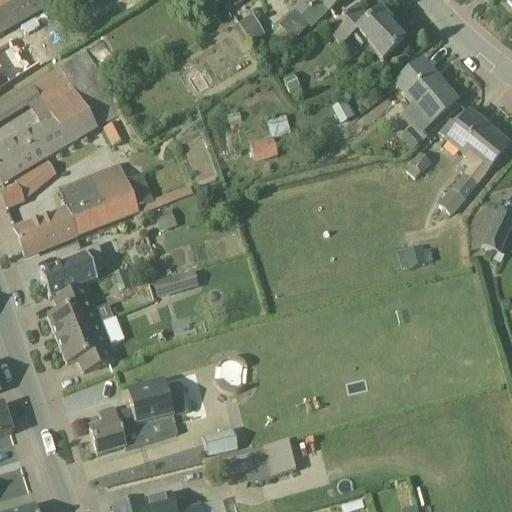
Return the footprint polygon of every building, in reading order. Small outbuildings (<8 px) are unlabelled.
[(0,0),(0,36),(50,6),(46,0),(0,0)] [(218,0),(227,13),(247,0),(218,0)] [(308,0),(278,29),(293,44),(327,11),(329,13),(341,0),(308,0)] [(387,28),(390,25),(379,13),(368,22),(356,9),(328,33),(341,48),(352,38),(362,49),(365,46),(382,64),(402,46),(387,28)] [(265,37),(255,21),(252,17),(237,26),(240,30),(250,46),(265,37)] [(86,55),(30,89),(50,122),(30,135),(0,153),(0,185),(1,188),(13,181),(46,161),(123,115),(86,55)] [(99,66),(105,76),(112,72),(106,62),(99,66)] [(437,82),(434,84),(418,66),(395,85),(413,107),(400,119),(422,145),(428,140),(422,133),(429,126),(430,127),(456,104),(437,82)] [(283,83),(288,94),(299,89),(294,78),(283,83)] [(331,110),(340,127),(354,120),(346,103),(331,110)] [(508,147),(467,115),(445,142),(466,159),(461,165),(468,171),(451,193),(451,194),(446,201),(457,209),(463,202),(465,204),(477,189),(484,179),(484,178),(486,175),(508,147)] [(119,122),(103,131),(112,149),(128,141),(119,122)] [(409,131),(399,140),(411,153),(421,145),(409,131)] [(277,156),(273,142),(250,148),(254,162),(277,156)] [(430,166),(418,155),(408,166),(422,177),(430,166)] [(137,212),(126,183),(120,168),(59,192),(68,213),(14,234),(24,260),(138,215),(137,212)] [(140,217),(192,197),(188,188),(152,202),(142,177),(127,183),(140,217)] [(0,198),(5,211),(24,204),(17,189),(0,196),(0,198)] [(511,228),(511,218),(499,212),(481,249),(485,250),(484,254),(486,255),(484,258),(500,266),(504,258),(499,256),(511,228)] [(170,213),(153,220),(159,236),(176,229),(170,213)] [(39,276),(49,302),(53,301),(85,288),(97,284),(93,272),(105,267),(97,247),(80,254),(78,247),(55,256),(59,268),(39,276)] [(406,261),(398,263),(401,272),(433,264),(430,252),(422,254),(420,248),(404,253),(406,261)] [(114,277),(121,294),(131,290),(124,273),(114,277)] [(181,278),(153,286),(157,301),(185,293),(181,278)] [(53,301),(59,314),(47,319),(57,343),(99,326),(112,321),(107,309),(94,314),(85,288),(53,301)] [(99,326),(57,343),(67,368),(78,363),(83,376),(114,364),(105,339),(99,326)] [(187,412),(181,393),(179,385),(164,390),(164,389),(126,400),(132,419),(117,423),(113,411),(99,416),(102,427),(89,432),(97,459),(124,451),(125,453),(177,437),(174,427),(171,418),(173,418),(172,417),(187,412)] [(0,440),(11,437),(12,437),(3,408),(0,408),(0,440)] [(207,461),(238,453),(232,432),(201,439),(207,461)] [(287,444),(204,466),(208,480),(243,471),(247,485),(295,474),(287,444)] [(199,511),(197,503),(180,508),(176,495),(142,504),(112,511),(111,511),(199,511)]
